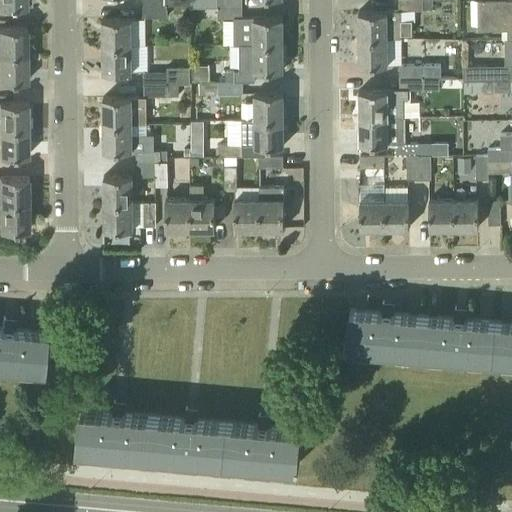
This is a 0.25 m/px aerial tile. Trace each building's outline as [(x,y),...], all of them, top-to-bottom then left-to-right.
[(142,0),(143,17),(167,16),(167,0),(142,0)] [(423,8),(422,0),(398,0),(399,10),(400,10),(415,10),(423,9),(423,8)] [(507,38),(511,38),(511,0),(477,0),(478,29),(507,29),(507,38)] [(224,7),(219,6),(219,19),(224,19),(234,19),(239,19),(239,16),(242,16),(243,6),(224,7)] [(400,20),(400,10),(399,10),(359,11),(359,38),(388,37),(401,37),(401,33),(400,20)] [(234,43),(239,43),(283,43),(283,16),(242,16),(239,16),(239,19),(234,19),(234,43)] [(103,44),(132,44),(131,17),(103,18),(103,44)] [(412,33),(412,19),(400,20),(401,33),(412,33)] [(27,27),(0,27),(0,54),(27,54),(27,27)] [(388,37),(359,38),(359,64),(388,64),(388,37)] [(284,70),(283,43),(239,43),(239,69),(234,69),(235,80),(243,80),(255,80),(255,70),(284,70)] [(132,44),(103,44),(104,71),(132,71),(132,44)] [(0,81),(28,81),(27,54),(0,54),(0,81)] [(399,76),(440,76),(440,64),(399,64),(399,76)] [(487,79),(487,65),(463,65),(463,76),(463,79),(487,79)] [(188,82),(188,70),(188,67),(167,67),(167,71),(168,71),(168,82),(188,82)] [(144,71),(144,84),(168,84),(168,82),(168,71),(167,71),(144,71)] [(440,76),(399,76),(399,88),(438,88),(438,91),(463,91),(463,76),(440,76)] [(511,79),(487,79),(463,79),(463,91),(511,91),(511,79)] [(218,80),(218,81),(218,93),(243,93),(243,80),(235,80),(218,80)] [(218,93),(218,81),(200,81),(200,93),(218,93)] [(144,96),(146,96),(169,96),(168,95),(168,84),(144,84),(144,96)] [(168,84),(168,95),(179,94),(179,84),(168,84)] [(409,89),(405,89),(360,89),(360,116),(405,116),(405,98),(409,98),(409,89)] [(256,119),(284,119),(284,92),(255,92),(256,119)] [(146,123),(146,96),(144,96),(104,96),(104,123),(133,123),(146,123)] [(28,102),(0,101),(0,128),(28,128),(28,102)] [(405,116),(360,116),(360,143),(395,143),(395,155),(407,155),(419,155),(431,155),(431,142),(405,142),(405,116)] [(192,151),(204,151),(206,117),(193,117),(192,151)] [(241,119),(241,143),(243,143),(243,144),(256,144),(256,145),(266,145),(284,145),(284,119),(256,119),(241,119)] [(137,161),(156,161),(168,161),(168,149),(154,149),(154,134),(133,134),(133,123),(104,123),(104,150),(136,150),(137,161)] [(0,155),(28,155),(28,128),(0,128),(0,155)] [(511,132),(500,132),(500,147),(488,147),(488,155),(488,160),(511,159),(511,132)] [(435,141),(435,155),(448,155),(448,141),(435,141)] [(243,143),(241,143),(227,143),(219,143),(219,156),(223,156),(236,156),(243,156),(243,144),(243,143)] [(256,144),(243,144),(243,156),(258,156),(266,155),(266,145),(256,145),(256,144)] [(258,156),(258,168),(284,167),(283,155),(266,155),(258,156)] [(384,167),(384,155),(361,155),(361,167),(384,167)] [(419,178),(419,155),(407,155),(407,178),(419,178)] [(431,178),(431,155),(419,155),(419,178),(431,178)] [(488,171),(488,160),(488,155),(476,155),(476,178),(488,178),(488,171)] [(223,165),(236,165),(236,156),(223,156),(223,165)] [(458,173),(471,173),(471,158),(458,158),(458,173)] [(511,159),(488,160),(488,171),(511,171),(511,159)] [(137,176),(156,175),(157,175),(156,161),(137,161),(137,176)] [(156,185),(168,185),(168,161),(156,161),(157,175),(156,175),(156,185)] [(223,189),(236,189),(236,165),(223,165),(223,189)] [(105,202),(133,202),(133,175),(104,175),(105,202)] [(0,203),(29,203),(28,176),(0,176),(0,203)] [(215,197),(205,198),(205,184),(192,184),(192,198),(191,198),(191,228),(215,228),(215,217),(225,216),(226,204),(215,204),(215,197)] [(285,228),(284,197),(284,185),(260,186),(260,197),(260,228),(285,228)] [(260,228),(260,197),(235,197),(235,228),(260,228)] [(191,228),(191,198),(166,198),(166,229),(191,228)] [(410,198),(385,199),(385,227),(410,227),(410,198)] [(454,227),(454,198),(430,198),(430,227),(454,227)] [(454,198),(454,227),(479,227),(479,198),(454,198)] [(361,227),(385,227),(385,199),(361,199),(361,227)] [(501,223),(501,199),(489,199),(489,224),(501,223)] [(156,225),(156,201),(144,201),(144,226),(156,225)] [(133,202),(105,202),(105,228),(133,228),(133,202)] [(0,203),(0,229),(29,230),(29,203),(0,203)] [(384,349),(388,310),(383,310),(383,311),(351,309),(348,340),(346,340),(345,343),(348,344),(348,346),(384,349)] [(388,310),(384,349),(421,352),(424,315),(393,312),(392,311),(388,310)] [(457,355),(460,316),(455,316),(455,317),(424,315),(421,352),(457,355)] [(460,316),(457,355),(494,358),(497,321),(465,318),(465,317),(460,316)] [(511,359),(511,321),(497,321),(494,358),(511,359)] [(0,364),(5,365),(8,327),(3,326),(3,327),(0,327),(0,364)] [(8,327),(5,365),(41,369),(45,331),(13,328),(13,327),(8,327)] [(78,445),(115,449),(119,411),(82,408),(78,445)] [(155,414),(119,411),(115,449),(151,452),(155,414)] [(151,452),(188,455),(191,418),(155,414),(151,452)] [(228,421),(191,418),(188,455),(224,459),(228,421)] [(224,459),(261,462),(264,424),(228,421),(224,459)] [(300,428),(264,424),(261,462),(297,465),(297,463),(300,463),(300,459),(298,459),(300,428)]
